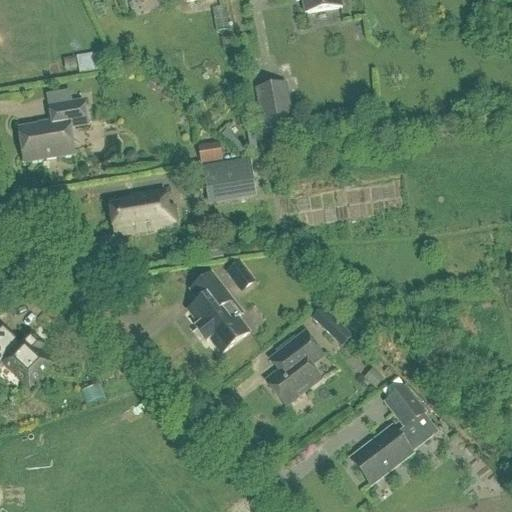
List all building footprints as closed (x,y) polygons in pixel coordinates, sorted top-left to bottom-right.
[(294,0),(295,3),(302,2),(305,16),(342,10),(340,0),(294,0)] [(289,86),(257,91),(264,134),(296,127),(289,86)] [(72,106),(70,94),(48,97),(52,127),(19,132),(24,164),(74,156),(70,129),(87,126),(84,104),(72,106)] [(226,155),(203,158),(205,168),(227,165),(226,155)] [(256,200),(251,162),(203,169),(208,207),(256,200)] [(168,210),(165,194),(157,195),(135,199),(136,203),(110,207),(115,239),(177,228),(174,209),(168,210)] [(243,316),(212,275),(190,293),(198,304),(187,313),(198,327),(195,329),(206,344),(210,342),(221,357),(250,335),(238,320),(243,316)] [(351,338),(322,311),(312,322),(341,349),(351,338)] [(20,345),(2,328),(0,330),(0,369),(3,366),(28,390),(51,366),(38,353),(43,347),(30,335),(20,345)] [(268,364),(278,375),(266,384),(285,408),(320,381),(310,368),(322,359),(304,336),(268,364)] [(380,372),(369,379),(377,391),(388,385),(380,372)] [(426,416),(405,388),(383,405),(404,433),(426,416)] [(89,393),(92,407),(107,403),(104,389),(89,393)] [(412,456),(392,430),(351,462),(371,488),(412,456)]
